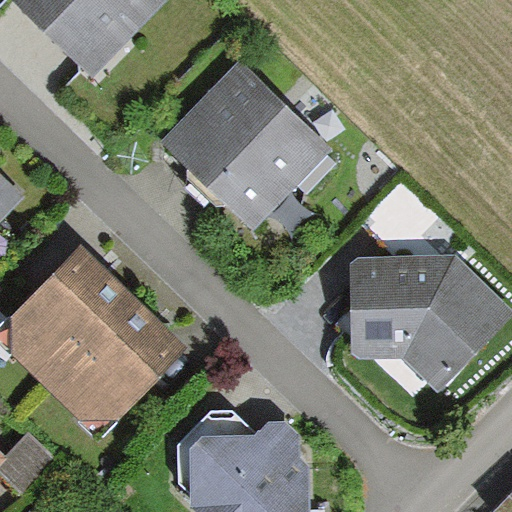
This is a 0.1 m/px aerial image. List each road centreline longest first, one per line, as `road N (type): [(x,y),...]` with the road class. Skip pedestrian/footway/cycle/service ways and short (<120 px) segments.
road 1 (residential): [(0,88),(422,502)]
road 2 (residential): [(511,419),(422,502)]
